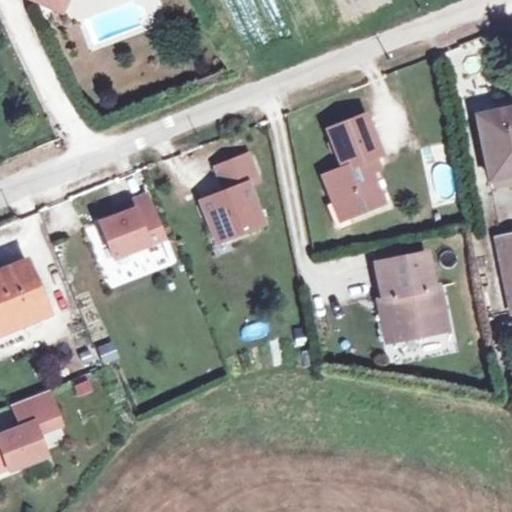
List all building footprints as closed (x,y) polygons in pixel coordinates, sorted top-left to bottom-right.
[(39,0),(62,10),(65,0),(39,0)] [(511,107),(477,114),(489,178),(511,173),(511,107)] [(367,113),(329,128),(344,167),(327,173),(336,198),(344,196),(351,215),(353,214),(385,201),(373,170),(368,159),(378,154),(382,153),(367,113)] [(244,150),(212,164),(222,188),(197,198),(211,231),(225,225),(228,232),(260,218),(244,179),(254,175),(244,150)] [(382,166),(378,154),(368,159),(373,170),(382,166)] [(447,164),(431,167),(434,196),(451,193),(447,164)] [(143,193),(126,200),(130,208),(114,215),(97,222),(111,257),(161,236),(143,193)] [(344,196),(336,198),(330,201),(340,224),(345,226),(356,221),(353,214),(351,215),(344,196)] [(130,208),(126,200),(110,207),(114,215),(130,208)] [(225,225),(211,231),(214,238),(228,232),(225,225)] [(511,234),(497,238),(511,311),(511,234)] [(425,255),(376,265),(382,299),(391,297),(399,340),(446,330),(437,286),(431,287),(425,255)] [(27,261),(0,271),(0,320),(19,313),(24,323),(49,312),(27,261)] [(391,297),(382,299),(377,300),(386,342),(399,340),(391,297)] [(19,313),(0,320),(0,333),(24,323),(19,313)] [(110,340),(93,345),(99,362),(115,356),(110,340)] [(13,403),(20,419),(55,405),(48,389),(13,403)] [(10,469),(47,455),(38,433),(61,422),(55,405),(20,419),(23,426),(0,434),(0,470),(9,467),(10,469)]
